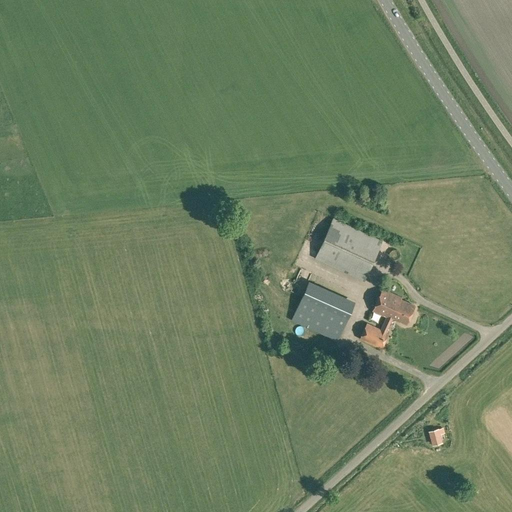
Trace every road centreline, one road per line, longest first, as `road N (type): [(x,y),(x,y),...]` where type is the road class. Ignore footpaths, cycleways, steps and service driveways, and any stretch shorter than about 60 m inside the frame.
road 1 (unclassified): [(306,511),(511,321)]
road 2 (secondary): [(511,193),(383,0)]
